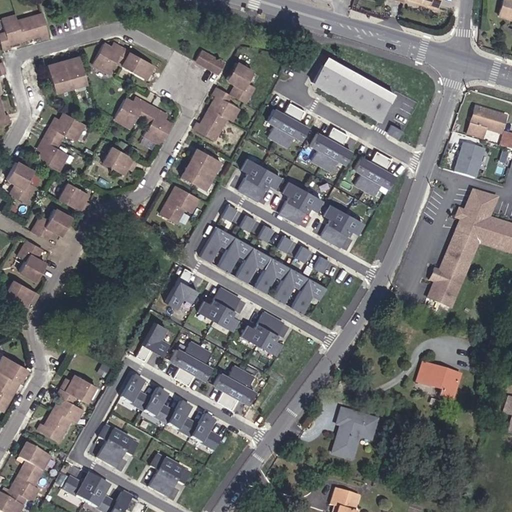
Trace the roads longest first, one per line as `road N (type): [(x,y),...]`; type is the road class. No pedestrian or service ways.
road 1 (residential): [(0,437),(36,365),(28,313),(92,200),(144,195),(200,89),(194,67),(120,25),(22,53),(16,70),(28,115),(0,166)]
road 2 (residential): [(381,279),(218,195),(188,247),(189,262),(339,347)]
road 3 (residential): [(269,443),(124,366),(79,457),(171,511)]
road 4 (secondary): [(254,0),(458,62)]
road 5 (residential): [(424,165),(293,92)]
road 6 (residential): [(424,165),(381,279)]
